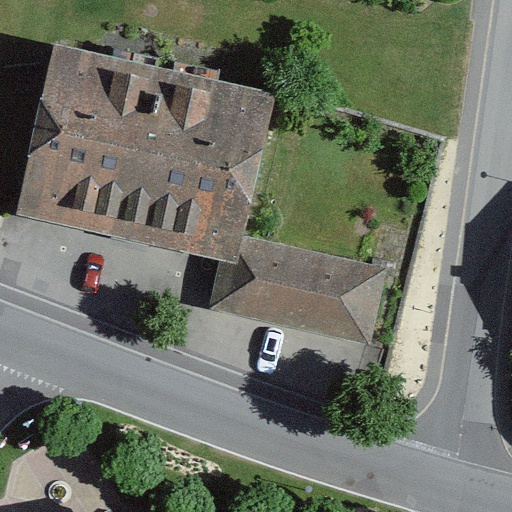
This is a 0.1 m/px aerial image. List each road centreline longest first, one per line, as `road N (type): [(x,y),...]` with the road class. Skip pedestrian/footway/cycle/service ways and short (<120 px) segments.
road 1 (tertiary): [(449,494),(0,327)]
road 2 (residential): [(511,65),(449,494)]
